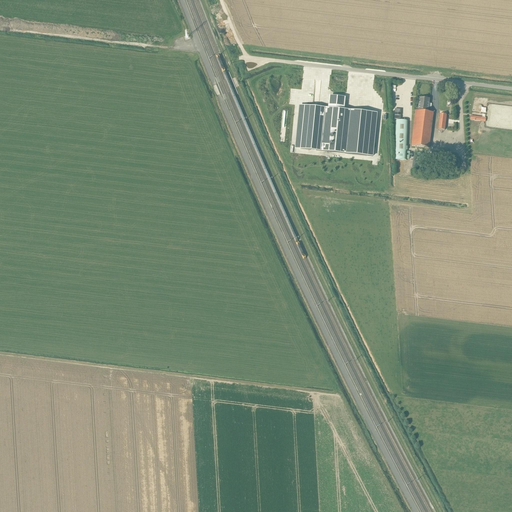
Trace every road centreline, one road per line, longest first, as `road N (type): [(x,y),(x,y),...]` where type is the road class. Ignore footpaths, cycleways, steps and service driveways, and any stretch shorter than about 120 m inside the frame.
road 1 (track): [(237,87),(301,236),(439,511)]
road 2 (track): [(511,89),(245,57),(227,62)]
road 3 (track): [(0,27),(168,47)]
